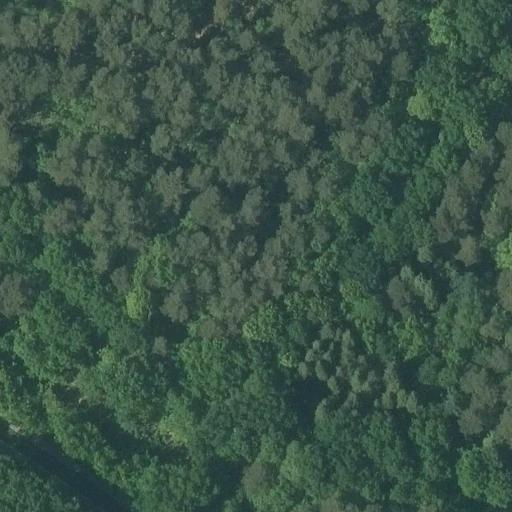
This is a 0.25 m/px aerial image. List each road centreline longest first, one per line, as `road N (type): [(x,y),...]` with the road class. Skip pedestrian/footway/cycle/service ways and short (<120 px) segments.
road 1 (track): [(505,511),(306,462),(213,416),(103,340),(0,244)]
road 2 (track): [(511,23),(420,175),(213,416)]
road 3 (track): [(420,175),(468,202),(495,263),(443,500)]
